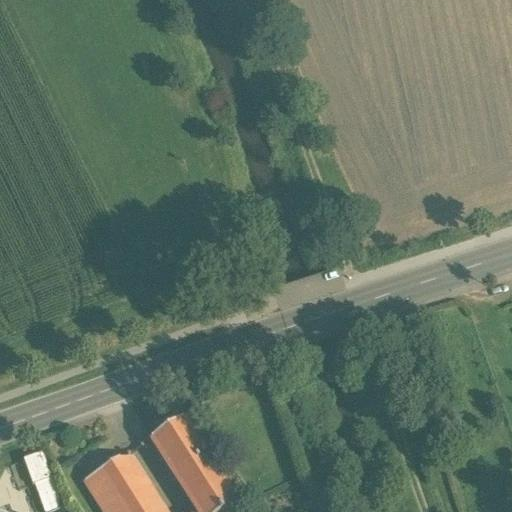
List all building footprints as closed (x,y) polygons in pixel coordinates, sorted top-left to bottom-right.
[(205,456),(183,420),(151,441),(173,476),(205,456)] [(144,445),(130,453),(148,483),(163,474),(144,445)] [(25,458),(36,509),(55,505),(43,453),(25,458)] [(163,511),(129,455),(103,470),(128,511),(163,511)] [(227,511),(237,506),(205,456),(173,476),(195,511),(227,511)] [(128,511),(103,470),(83,483),(101,511),(128,511)]
